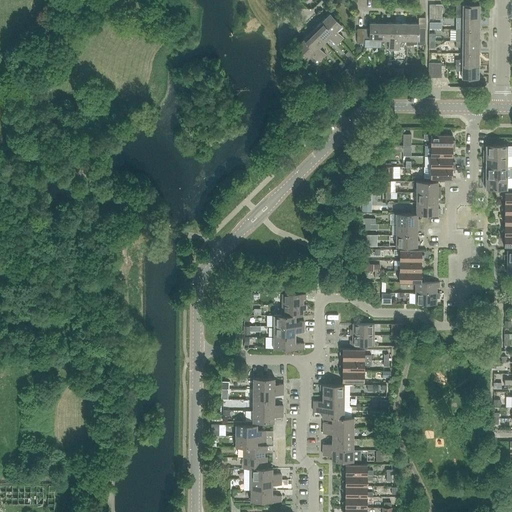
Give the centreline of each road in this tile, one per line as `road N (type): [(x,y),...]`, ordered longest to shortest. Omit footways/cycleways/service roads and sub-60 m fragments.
road 1 (residential): [(463,286),(460,326),(374,313),(350,298),(319,298),(319,353),(307,360)]
road 2 (tertiary): [(273,200),(369,108),(474,107)]
road 3 (residential): [(463,286),(464,246),(451,232),(451,207),(466,200),(473,178),(474,128)]
road 4 (tertiary): [(194,511),(196,351)]
road 5 (residential): [(313,511),(313,469),(300,457),(307,360)]
road 6 (tertiary): [(196,351),(200,274),(244,228)]
